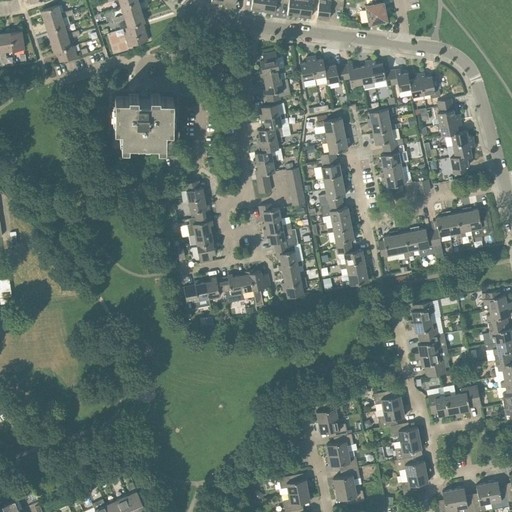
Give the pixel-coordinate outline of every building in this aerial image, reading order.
[(252,0),(251,9),(263,11),(264,0),(252,0)] [(264,0),(263,11),(274,13),(276,2),(282,3),(282,0),(264,0)] [(282,0),(282,3),(288,4),(287,14),(299,16),(300,0),(282,0)] [(300,0),(299,16),(311,17),(312,6),(318,7),(319,0),(300,0)] [(319,0),(318,7),(317,18),(329,19),(330,9),(336,9),(337,0),(330,0),(331,0),(327,0),(319,0)] [(369,24),(387,20),(384,2),(383,0),(372,0),(373,4),(365,5),(369,24)] [(121,7),(124,15),(124,17),(142,12),(138,2),(121,7)] [(41,10),(44,21),(61,16),(62,18),(68,17),(66,12),(61,13),(58,5),(41,10)] [(106,18),(114,15),(112,9),(104,12),(106,18)] [(142,12),(124,17),(124,15),(118,17),(119,21),(125,19),(127,27),(142,22),(143,23),(145,23),(142,12)] [(61,16),(44,21),(47,31),(65,26),(62,18),(61,16)] [(142,22),(127,27),(125,28),(128,38),(126,39),(129,47),(148,41),(143,23),(142,22)] [(69,39),(74,37),(73,32),(67,34),(65,26),(47,31),(51,42),(68,36),(69,39)] [(10,30),(13,51),(24,49),(21,31),(16,32),(15,29),(10,30)] [(0,33),(0,37),(2,53),(0,52),(0,54),(1,59),(6,58),(5,52),(13,51),(10,30),(4,30),(5,33),(0,33)] [(71,46),(69,39),(68,36),(51,42),(54,52),(56,52),(71,47),(71,46)] [(71,46),(71,47),(56,52),(60,62),(77,57),(73,45),(71,46)] [(260,72),(279,69),(284,68),(285,67),(283,57),(277,58),(276,51),(263,54),(264,60),(260,61),(261,67),(259,68),(260,72)] [(315,77),(326,75),(324,62),(323,59),(316,60),(316,55),(311,56),(315,77)] [(315,77),(311,56),(306,57),(307,62),(300,64),(303,80),(315,77)] [(370,60),(375,86),(375,88),(392,85),(390,71),(384,72),(382,63),(376,64),(375,59),(370,60)] [(360,67),(363,83),(364,88),(375,86),(370,60),(365,61),(366,66),(360,67)] [(327,83),(344,79),(342,65),(336,66),(336,64),(329,66),(328,61),(324,62),(326,75),(327,83)] [(342,65),(344,79),(350,78),(351,85),(363,83),(360,67),(353,68),(352,63),(342,65)] [(284,68),(279,69),(260,72),(261,77),(264,77),(265,83),(281,79),(279,73),(285,72),(284,68)] [(390,71),(392,85),(398,83),(399,91),(410,88),(411,88),(409,80),(408,72),(401,73),(400,68),(390,71)] [(419,73),(423,94),(430,93),(431,98),(440,96),(439,88),(440,88),(438,78),(432,79),(432,76),(425,77),(424,72),(419,73)] [(411,88),(410,88),(412,97),(423,94),(419,73),(414,74),(415,79),(409,80),(411,88)] [(287,78),(281,79),(265,83),(266,89),(263,89),(264,94),(266,94),(267,100),(280,97),(290,95),(287,78)] [(138,101),(138,94),(129,94),(129,96),(115,96),(115,126),(113,126),(112,148),(122,148),(122,145),(128,146),(128,141),(158,141),(158,146),(164,146),(164,149),(174,149),(174,127),(173,127),(173,97),(160,97),(160,94),(150,94),(150,101),(138,101)] [(280,97),(267,100),(268,105),(261,106),(263,113),(260,113),(261,118),(280,114),(278,104),(281,103),(280,97)] [(437,101),(438,106),(452,103),(451,98),(437,101)] [(452,103),(438,106),(433,107),(435,118),(433,118),(432,120),(433,125),(439,124),(460,120),(459,115),(454,116),(452,103)] [(367,119),(368,123),(389,119),(388,113),(394,112),(393,107),(369,112),(370,119),(367,119)] [(285,113),(280,114),(261,118),(262,123),(264,122),(266,128),(282,125),(281,119),(286,118),(285,113)] [(324,126),(325,132),(346,128),(346,124),(343,124),(341,117),(327,120),(326,114),(316,116),(318,127),(324,126)] [(416,124),(414,116),(406,117),(408,126),(416,124)] [(389,119),(368,123),(369,127),(372,127),(373,133),(391,130),(397,128),(396,124),(390,125),(389,119)] [(460,120),(439,124),(442,135),(450,134),(458,132),(456,126),(461,125),(460,120)] [(282,125),(266,128),(258,130),(259,136),(256,137),(257,141),(281,136),(284,136),(282,125)] [(346,128),(325,132),(326,138),(321,139),(322,143),(327,142),(345,139),(345,138),(344,132),(347,131),(346,128)] [(391,130),(373,133),(370,133),(371,138),(374,137),(375,144),(382,143),(383,148),(403,144),(402,139),(402,138),(393,140),(391,130)] [(458,132),(450,134),(453,145),(474,141),(473,136),(468,137),(466,130),(458,132)] [(281,136),(257,141),(258,146),(261,145),(262,151),(271,150),(278,149),(277,142),(282,141),(281,136)] [(345,139),(327,142),(329,153),(320,154),(322,160),(336,157),(335,152),(348,149),(346,142),(349,142),(348,138),(345,138),(345,139)] [(453,145),(455,156),(471,153),(470,147),(475,146),(474,141),(453,145)] [(403,144),(383,148),(384,154),(380,155),(382,162),(379,162),(379,167),(382,166),(401,162),(399,152),(404,151),(403,144)] [(277,160),(277,155),(272,156),(271,150),(262,151),(255,153),(256,159),(253,160),(254,165),(257,164),(273,161),(277,160)] [(455,156),(450,157),(453,174),(467,171),(466,166),(468,166),(467,159),(472,158),(471,153),(455,156)] [(336,157),(322,160),(323,166),(321,167),(323,177),(341,174),(344,173),(343,169),(340,170),(339,163),(337,163),(336,157)] [(257,181),(269,179),(268,173),(275,172),(273,161),(257,164),(258,170),(255,170),(257,181)] [(381,177),(403,173),(402,167),(407,166),(406,161),(401,162),(382,166),(384,172),(381,173),(381,177)] [(286,170),(287,175),(299,173),(298,167),(286,170)] [(299,173),(287,175),(288,181),(300,179),(299,173)] [(387,187),(389,187),(401,184),(405,183),(403,173),(381,177),(382,181),(385,180),(387,187)] [(341,174),(323,177),(317,179),(318,183),(324,182),(325,188),(346,184),(345,180),(342,180),(341,174)] [(270,184),(269,179),(257,181),(258,187),(270,184)] [(300,179),(288,181),(289,187),(301,185),(300,179)] [(415,181),(416,187),(429,185),(428,179),(415,181)] [(188,201),(204,198),(207,198),(206,193),(204,193),(202,187),(200,187),(199,181),(185,184),(186,190),(181,191),(183,202),(188,201)] [(270,184),(258,187),(259,193),(271,191),(270,184)] [(346,184),(325,188),(328,204),(343,202),(341,196),(345,195),(344,188),(347,188),(346,184)] [(390,192),(402,190),(401,184),(389,187),(390,192)] [(301,185),(289,187),(290,193),(302,191),(301,185)] [(429,185),(416,187),(417,193),(430,191),(429,185)] [(402,190),(390,192),(391,198),(403,196),(402,190)] [(302,191),(290,193),(292,199),(303,197),(302,191)] [(303,197),(292,199),(293,205),(304,203),(303,197)] [(204,198),(188,201),(191,212),(195,212),(196,217),(209,214),(208,209),(210,209),(209,204),(206,204),(204,198)] [(343,202),(328,204),(320,206),(322,216),(330,215),(331,221),(353,217),(352,213),(349,213),(348,207),(344,207),(343,202)] [(265,222),(281,219),(279,208),(272,209),(270,203),(259,206),(261,216),(264,216),(265,222)] [(467,208),(471,229),(488,226),(485,212),(479,213),(478,209),(471,210),(471,207),(467,208)] [(457,213),(463,242),(463,243),(467,242),(465,230),(471,229),(467,208),(463,209),(463,212),(457,213)] [(446,212),(450,233),(456,232),(457,238),(458,243),(463,242),(457,213),(450,214),(450,211),(446,212)] [(432,231),(435,245),(437,252),(438,258),(443,257),(441,244),(439,235),(450,233),(446,212),(442,213),(442,216),(436,217),(438,230),(432,231)] [(209,214),(196,217),(189,218),(190,224),(187,225),(189,236),(195,234),(211,231),(210,225),(213,225),(212,220),(210,220),(209,214)] [(353,217),(331,221),(333,227),(327,228),(328,233),(334,232),(352,228),(350,221),(353,221),(353,217)] [(264,233),(291,228),(290,223),(287,224),(282,225),(281,219),(265,222),(266,228),(263,228),(264,233)] [(352,228),(334,232),(337,248),(351,245),(350,239),(354,239),(352,232),(355,231),(355,227),(352,228)] [(404,232),(409,256),(414,255),(412,250),(418,249),(414,227),(410,228),(411,231),(404,232)] [(437,252),(435,245),(432,231),(426,232),(426,228),(419,230),(418,227),(414,227),(418,249),(420,256),(437,252)] [(275,248),(287,246),(286,240),(285,240),(284,233),(286,233),(286,235),(292,234),(291,228),(264,233),(265,238),(268,237),(269,244),(274,243),(275,248)] [(195,234),(197,245),(216,242),(215,237),(212,237),(211,231),(195,234)] [(397,253),(393,231),(389,232),(390,235),(383,236),(384,240),(378,241),(381,256),(397,253)] [(393,231),(397,253),(403,251),(404,257),(409,256),(404,232),(398,234),(397,231),(393,231)] [(197,245),(200,263),(213,260),(212,254),(216,253),(214,247),(217,246),(216,242),(197,245)] [(281,264),(297,261),(295,250),(294,245),(287,246),(275,248),(277,259),(280,258),(281,264)] [(351,245),(337,248),(338,254),(344,253),(346,264),(364,260),(367,260),(366,255),(363,256),(362,249),(352,251),(351,245)] [(179,259),(185,258),(183,246),(177,247),(179,259)] [(283,275),(299,272),(298,266),(303,265),(302,260),(297,261),(281,264),(278,265),(279,270),(282,269),(283,275)] [(364,260),(346,264),(340,265),(341,269),(347,268),(348,274),(369,270),(368,266),(365,266),(364,260)] [(249,270),(253,290),(270,286),(268,274),(262,275),(261,271),(254,272),(254,269),(249,270)] [(239,275),(242,291),(248,290),(249,291),(253,290),(249,270),(244,271),(245,274),(239,275)] [(369,270),(348,274),(349,280),(343,281),(344,286),(368,281),(367,274),(370,274),(369,270)] [(282,287),(307,282),(306,277),(301,278),(299,272),(283,275),(284,281),(281,282),(282,287)] [(222,278),(225,290),(230,289),(231,294),(242,291),(239,275),(233,277),(232,274),(227,275),(228,277),(222,278)] [(212,281),(206,282),(209,298),(220,296),(219,292),(225,290),(222,278),(217,279),(216,277),(211,278),(212,281)] [(0,300),(1,303),(3,303),(12,302),(9,278),(8,278),(0,279),(0,300)] [(325,290),(332,288),(330,278),(323,280),(325,290)] [(210,305),(209,298),(206,282),(199,283),(199,280),(194,281),(195,288),(190,289),(190,293),(185,294),(187,310),(210,305)] [(307,282),(282,287),(283,291),(286,291),(288,297),(304,294),(302,287),(307,286),(307,282)] [(488,303),(489,309),(511,304),(511,301),(506,302),(505,294),(503,295),(501,289),(482,293),(484,304),(488,303)] [(409,322),(431,318),(430,313),(434,312),(432,301),(412,304),(413,310),(411,311),(413,318),(408,319),(409,322)] [(511,306),(511,304),(489,309),(490,314),(486,315),(488,326),(508,322),(507,316),(509,316),(508,309),(511,307),(511,306)] [(419,338),(438,334),(436,323),(432,324),(431,318),(409,322),(409,326),(414,325),(415,332),(418,332),(419,338)] [(508,322),(488,326),(490,332),(483,333),(485,344),(488,344),(511,338),(511,331),(511,328),(509,328),(508,322)] [(415,356),(445,350),(446,349),(443,333),(438,334),(419,338),(420,344),(418,344),(419,351),(414,352),(415,356)] [(511,338),(488,344),(489,349),(493,348),(495,359),(511,356),(511,338)] [(449,366),(445,350),(415,356),(416,359),(420,358),(422,366),(424,365),(425,371),(445,367),(449,366)] [(511,356),(495,359),(496,366),(497,366),(498,370),(502,369),(503,375),(511,373),(511,356)] [(445,367),(425,371),(426,377),(446,373),(445,367)] [(511,373),(503,375),(505,381),(500,381),(501,387),(506,386),(505,386),(511,384),(511,373)] [(511,384),(505,386),(506,386),(507,391),(502,392),(503,396),(502,397),(503,403),(511,401),(511,384)] [(475,406),(481,405),(477,385),(471,386),(475,406)] [(461,393),(455,394),(460,416),(463,415),(462,411),(470,409),(469,407),(475,406),(471,386),(460,389),(461,393)] [(383,409),(402,405),(400,395),(388,397),(387,391),(373,393),(375,404),(382,403),(383,409)] [(460,416),(455,394),(450,395),(449,391),(444,392),(445,396),(448,413),(456,412),(456,417),(460,416)] [(445,396),(439,397),(439,393),(428,395),(431,413),(437,412),(438,416),(448,413),(445,396)] [(316,411),(318,422),(338,418),(336,412),(343,411),(341,400),(326,403),(328,409),(316,411)] [(511,401),(503,403),(506,414),(510,414),(511,419),(511,418),(511,401)] [(380,428),(390,425),(394,425),(393,419),(404,416),(402,405),(383,409),(384,415),(377,417),(380,428)] [(338,418),(318,422),(320,433),(332,431),(333,437),(337,436),(347,434),(345,423),(339,424),(338,418)] [(400,441),(419,437),(417,426),(406,429),(404,422),(394,425),(390,425),(392,436),(399,435),(400,441)] [(351,433),(347,434),(337,436),(338,442),(326,444),(329,455),(348,451),(347,445),(353,444),(351,433)] [(397,459),(411,456),(410,450),(421,448),(419,437),(400,441),(401,447),(395,448),(397,459)] [(348,451),(329,455),(331,466),(342,464),(343,470),(358,467),(356,456),(349,457),(348,451)] [(406,475),(426,471),(424,460),(412,462),(411,456),(397,459),(399,470),(405,469),(406,475)] [(358,467),(343,470),(345,475),(333,478),(335,489),(355,485),(354,479),(360,478),(358,467)] [(426,471),(406,475),(408,481),(401,482),(403,493),(418,490),(416,484),(428,482),(426,471)] [(287,487),(288,493),(308,489),(306,479),(294,481),(293,475),(278,478),(280,488),(287,487)] [(508,501),(506,491),(500,492),(498,480),(487,482),(490,502),(497,501),(498,507),(509,505),(508,501)] [(128,484),(131,491),(136,489),(133,482),(128,484)] [(490,502),(487,482),(476,485),(478,496),(472,497),(475,511),(486,510),(484,503),(490,502)] [(355,485),(335,489),(337,500),(349,497),(350,503),(364,501),(362,490),(356,491),(355,485)] [(473,511),(475,511),(472,497),(466,499),(464,487),(453,489),(457,509),(463,507),(463,511),(473,511)] [(308,489),(288,493),(289,499),(283,501),(285,511),(299,509),(298,503),(310,500),(308,489)] [(457,509),(453,489),(442,491),(444,503),(438,504),(439,511),(450,511),(450,510),(457,509)] [(126,495),(133,511),(144,507),(137,490),(126,495)] [(116,500),(121,511),(132,511),(133,511),(126,495),(116,500)] [(0,505),(0,511),(15,511),(20,510),(15,499),(0,505)] [(92,503),(95,511),(108,511),(105,504),(102,499),(92,503)] [(105,504),(108,511),(121,511),(116,500),(105,504)]
